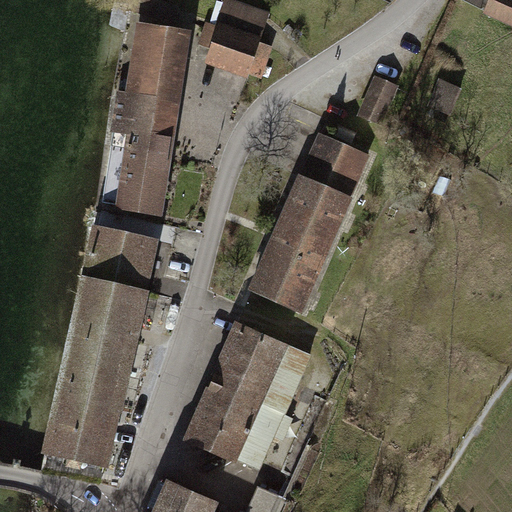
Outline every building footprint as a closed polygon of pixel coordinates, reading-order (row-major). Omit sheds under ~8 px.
[(155,20),(160,1),(156,0),(130,0),(127,11),(155,20)] [(226,0),(207,58),(251,72),(271,14),(228,0),(226,0)] [(511,0),(493,0),(488,12),(511,22),(511,0)] [(469,27),(458,25),(450,48),(462,52),(469,27)] [(187,33),(138,26),(126,96),(117,95),(110,134),(127,137),(116,204),(159,211),(169,152),(180,80),(187,33)] [(384,79),(377,75),(371,87),(360,114),(382,123),(400,86),(392,82),(384,79)] [(450,112),(460,89),(441,81),(431,104),(450,112)] [(368,158),(320,137),(303,177),(350,199),(368,158)] [(272,244),(252,288),(300,309),(350,199),(303,177),(288,209),(272,244)] [(85,277),(143,291),(147,275),(155,242),(97,228),(85,277)] [(45,452),(102,466),(112,424),(143,291),(85,277),(77,314),(45,452)] [(309,356),(237,325),(201,410),(189,438),(261,469),(309,356)] [(211,511),(216,500),(167,479),(158,499),(156,504),(152,511),(211,511)] [(284,511),(290,498),(259,485),(247,511),(284,511)]
